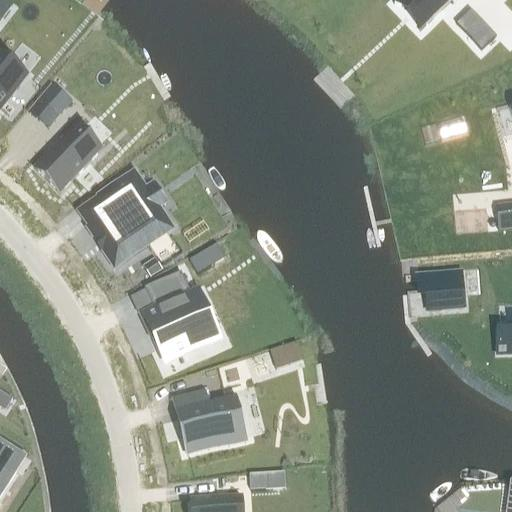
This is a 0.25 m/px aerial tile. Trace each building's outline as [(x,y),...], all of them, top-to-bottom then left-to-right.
[(0,0),(0,23),(11,9),(0,0)] [(405,0),(429,24),(453,0),(405,0)] [(487,29),(472,43),(481,52),(495,38),(487,29)] [(0,57),(0,110),(26,77),(0,57)] [(56,121),(93,77),(73,60),(36,104),(56,121)] [(76,127),(34,170),(60,196),(102,152),(76,127)] [(87,229),(86,229),(114,270),(148,247),(146,245),(170,229),(158,212),(157,211),(153,214),(140,195),(144,192),(144,191),(133,175),(96,201),(97,201),(106,216),(87,229)] [(207,252),(189,262),(197,276),(215,266),(207,252)] [(154,261),(143,269),(150,279),(161,271),(154,261)] [(154,314),(143,319),(154,342),(158,341),(169,364),(192,353),(191,349),(210,340),(201,321),(206,319),(195,295),(191,297),(180,274),(144,291),(154,314)] [(460,275),(416,279),(416,282),(417,293),(417,295),(425,294),(427,313),(463,310),(460,275)] [(511,332),(496,332),(496,356),(511,356),(511,332)] [(297,345),(270,354),(275,371),(302,362),(297,345)] [(205,392),(172,400),(186,454),(234,442),(224,401),(208,405),(205,392)] [(0,497),(10,482),(9,482),(15,473),(7,468),(17,454),(0,443),(0,497)] [(267,475),(249,477),(250,493),(268,492),(267,475)] [(241,511),(240,499),(191,502),(191,511),(241,511)]
